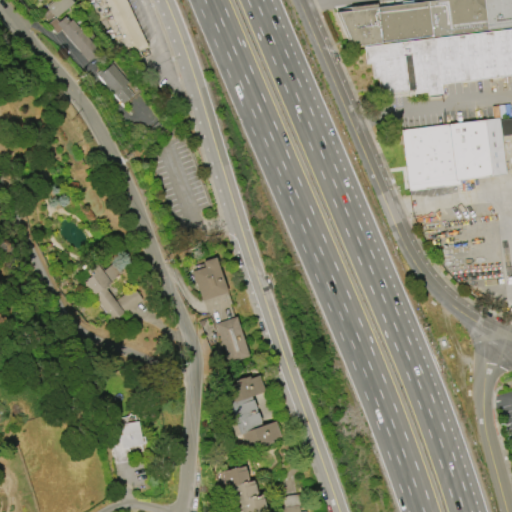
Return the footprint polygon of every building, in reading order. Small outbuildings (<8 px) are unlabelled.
[(45,7),(52,0),(70,0),(72,2),(54,18),(45,7)] [(125,0),(148,47),(125,58),(107,18),(100,21),(96,11),(94,12),(88,0),(125,0)] [(377,7),(436,0),(511,0),(511,26),(381,42),(381,43),(349,47),(334,12),(349,10),(348,7),(376,4),(377,7)] [(89,62),(99,52),(65,15),(57,22),(54,19),(48,24),(56,33),(59,30),(89,62)] [(511,74),(415,87),(410,54),(404,55),(407,88),(382,91),(380,75),(375,76),(373,61),(368,61),(366,46),(511,28),(511,74)] [(133,96),(111,63),(97,72),(118,105),(133,96)] [(408,191),(400,130),(447,125),(498,118),(498,120),(511,118),(511,134),(500,136),(505,174),(458,180),(458,185),(408,191)] [(214,258),(226,292),(202,301),(192,272),(204,267),(202,262),(214,258)] [(88,268),(96,262),(103,270),(115,261),(123,271),(106,284),(108,287),(107,288),(124,312),(114,320),(85,281),(89,278),(88,277),(92,274),(88,268)] [(236,317),(249,357),(229,364),(216,324),(236,317)] [(230,402),(231,401),(226,389),(220,391),(220,389),(237,382),(236,381),(244,378),(250,376),(251,379),(259,375),(265,392),(253,397),(254,401),(257,409),(264,426),(275,421),(282,437),(272,441),(273,443),(260,448),(258,445),(248,449),(242,434),(230,439),(217,407),(230,402)] [(131,461),(115,464),(108,425),(121,423),(121,424),(137,421),(140,436),(143,436),(144,443),(140,444),(140,445),(129,447),(131,461)] [(222,471),(245,466),(249,482),(253,481),(257,496),(262,495),(265,511),(260,511),(241,511),(239,501),(234,503),(231,488),(226,489),(222,471)] [(277,511),(277,507),(283,506),(281,495),(298,492),(299,504),(298,504),(299,510),(304,509),(304,511),(277,511)]
